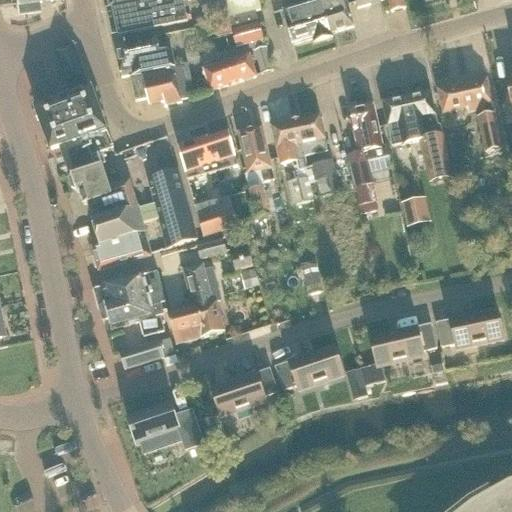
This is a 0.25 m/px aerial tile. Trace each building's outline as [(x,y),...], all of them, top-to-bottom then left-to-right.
[(17,0),(19,17),(40,14),(39,4),(65,1),(64,0),(17,0)] [(109,0),(117,37),(187,23),(182,0),(109,0)] [(228,21),(256,13),(261,12),(258,0),(199,0),(206,26),(228,21)] [(344,0),(323,0),(320,1),(331,36),(354,29),(347,6),(346,6),(344,0)] [(353,0),(357,13),(386,3),(386,2),(385,0),(353,0)] [(386,0),(390,15),(405,11),(402,0),(386,0)] [(331,36),(320,1),(282,12),(286,23),(292,47),(312,41),(313,44),(332,39),(331,36)] [(228,21),(232,34),(260,27),(256,13),(228,21)] [(253,45),(263,42),(260,27),(232,34),(236,49),(253,45)] [(129,78),(142,75),(162,71),(174,68),(171,52),(159,55),(155,38),(114,47),(121,80),(129,78)] [(73,47),(54,54),(67,86),(84,79),(73,47)] [(255,53),(262,76),(272,73),(266,50),(255,53)] [(203,70),(210,93),(256,79),(249,56),(203,70)] [(190,101),(183,67),(174,69),(174,68),(162,71),(164,80),(167,79),(176,77),(181,102),(190,101)] [(164,80),(162,71),(142,75),(147,101),(149,107),(161,104),(158,83),(167,81),(167,79),(164,80)] [(129,78),(135,104),(147,101),(142,75),(129,78)] [(167,81),(158,83),(161,104),(164,104),(165,109),(181,105),(181,102),(176,77),(167,79),(167,81)] [(486,155),(502,151),(493,109),(492,109),(486,77),(460,83),(461,87),(438,92),(444,116),(467,111),(467,115),(483,111),(485,118),(479,119),(486,155)] [(67,86),(70,94),(87,87),(84,79),(67,86)] [(66,166),(102,152),(113,149),(105,132),(105,131),(94,104),(90,93),(90,92),(36,111),(50,151),(51,151),(61,148),(66,166)] [(406,99),(382,104),(392,150),(419,144),(429,186),(453,181),(450,168),(441,128),(437,127),(430,94),(406,99)] [(346,155),(356,197),(361,216),(373,213),(371,206),(373,205),(368,188),(372,187),(367,165),(390,160),(387,148),(382,150),(372,106),(348,111),(357,152),(346,155)] [(295,123),(304,159),(327,154),(319,118),(295,123)] [(295,123),(271,128),(280,167),(295,164),(304,162),(304,159),(295,123)] [(238,135),(246,176),(260,173),(263,185),(273,183),(270,171),(262,130),(238,135)] [(208,141),(201,142),(211,176),(238,168),(229,136),(208,142),(208,141)] [(201,142),(178,149),(188,183),(211,176),(201,142)] [(138,212),(132,192),(130,183),(108,189),(101,165),(105,164),(102,152),(66,166),(71,180),(69,183),(71,190),(75,192),(76,194),(79,193),(84,207),(89,205),(95,223),(91,224),(92,226),(138,212)] [(314,204),(341,197),(332,163),(306,170),(314,203),(314,204)] [(294,184),(287,185),(292,208),(296,207),(314,203),(306,170),(305,167),(296,169),(293,170),(294,174),(292,175),(294,184)] [(168,251),(197,242),(177,172),(148,181),(155,207),(159,221),(168,251)] [(248,193),(255,220),(270,216),(263,189),(248,193)] [(229,190),(220,192),(222,201),(230,199),(231,199),(229,190)] [(220,192),(210,194),(213,203),(222,201),(220,192)] [(222,201),(213,203),(195,208),(204,239),(238,227),(232,207),(230,199),(222,201)] [(406,232),(431,226),(425,201),(400,207),(406,232)] [(142,226),(159,221),(155,207),(138,212),(142,226)] [(99,248),(144,235),(142,226),(138,212),(92,226),(99,248)] [(92,250),(99,273),(151,257),(144,235),(99,248),(92,250)] [(227,255),(223,241),(203,247),(196,249),(200,262),(227,255)] [(239,272),(240,274),(253,270),(249,255),(232,259),(235,273),(239,272)] [(323,296),(315,263),(301,266),(302,271),(301,271),(308,299),(323,296)] [(203,267),(183,272),(193,310),(202,347),(208,346),(207,339),(224,334),(216,305),(221,303),(217,288),(214,286),(210,271),(204,273),(203,267)] [(240,276),(243,286),(244,292),(259,289),(255,272),(240,276)] [(99,313),(103,313),(106,322),(109,321),(112,333),(140,325),(144,340),(164,334),(160,319),(164,317),(163,314),(167,312),(165,305),(157,275),(142,279),(104,289),(105,289),(94,292),(99,313)] [(195,342),(197,349),(202,347),(193,310),(167,316),(175,347),(195,342)] [(456,351),(503,341),(497,313),(467,319),(466,318),(436,325),(436,326),(441,350),(455,347),(456,351)] [(401,334),(370,341),(377,368),(377,369),(381,368),(424,359),(423,354),(437,351),(431,327),(432,327),(431,325),(400,333),(401,334)] [(159,344),(120,357),(124,372),(125,372),(164,359),(175,356),(170,342),(159,345),(159,344)] [(305,360),(304,359),(274,369),(275,370),(283,393),(297,389),(298,393),(344,377),(334,350),(305,360)] [(429,363),(432,376),(443,374),(440,360),(429,363)] [(381,368),(377,369),(377,368),(360,372),(365,389),(385,384),(381,368)] [(211,392),(220,420),(266,404),(264,400),(278,395),(270,372),(270,371),(240,381),(241,382),(211,392)] [(360,372),(350,374),(357,403),(367,400),(360,372)] [(144,458),(181,445),(185,454),(204,448),(192,414),(173,420),(169,407),(127,421),(137,448),(140,447),(144,458)] [(205,437),(218,432),(214,420),(200,425),(205,437)] [(511,511),(511,486),(508,488),(472,508),(466,511),(511,511)]
